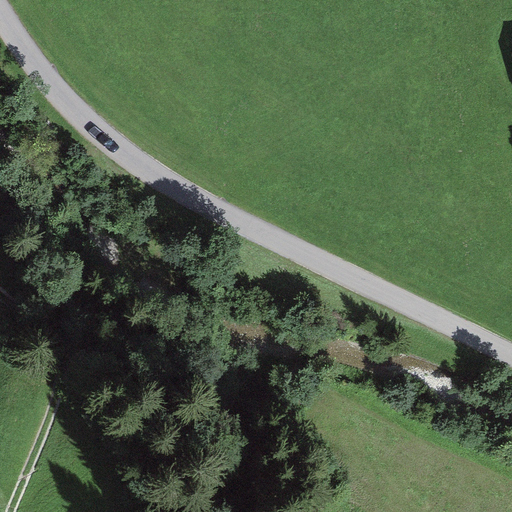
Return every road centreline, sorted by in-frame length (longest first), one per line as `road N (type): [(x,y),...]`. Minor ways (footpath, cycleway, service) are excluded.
road 1 (unclassified): [(511,353),(173,186),(48,84),(0,11)]
road 2 (track): [(0,291),(56,333),(67,353),(10,511)]
